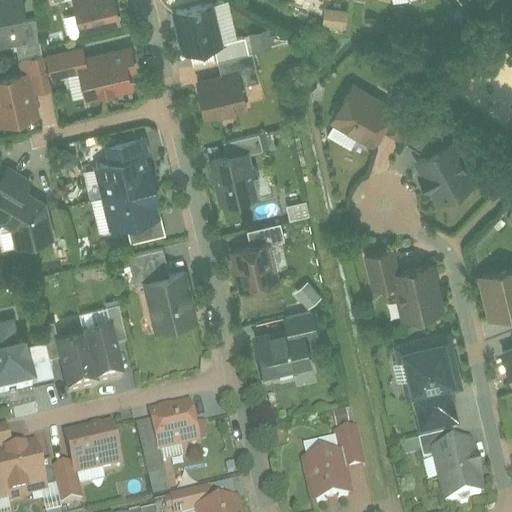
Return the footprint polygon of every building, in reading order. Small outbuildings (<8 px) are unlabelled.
[(0,0),(0,45),(29,40),(21,0),(0,0)] [(113,0),(71,0),(79,35),(119,26),(113,0)] [(212,3),(171,12),(182,57),(222,47),(212,3)] [(350,30),(351,12),(328,10),(327,28),(350,30)] [(83,49),(43,58),(49,85),(79,78),(85,106),(134,95),(130,77),(137,75),(131,48),(86,59),(83,49)] [(20,78),(0,82),(0,128),(39,120),(34,97),(50,93),(42,58),(17,64),(20,78)] [(239,73),(196,83),(205,122),(249,112),(239,73)] [(373,151),(398,107),(354,83),(330,126),(373,151)] [(477,186),(455,142),(446,147),(438,126),(422,119),(407,146),(427,157),(415,164),(437,207),(477,186)] [(109,165),(95,168),(109,233),(126,229),(130,247),(166,239),(143,139),(105,148),(109,165)] [(248,154),(210,163),(221,209),(260,199),(248,154)] [(0,223),(12,231),(15,252),(55,242),(47,205),(27,194),(34,184),(6,169),(0,179),(0,223)] [(292,222),(312,218),(310,203),(290,207),(292,222)] [(272,245),(228,255),(238,296),(281,285),(272,245)] [(445,313),(435,266),(400,274),(395,251),(365,258),(373,292),(395,287),(403,323),(445,313)] [(162,254),(129,261),(135,289),(143,287),(154,336),(199,326),(187,274),(167,278),(162,254)] [(511,271),(479,278),(487,321),(511,316),(511,271)] [(310,284),(296,295),(310,312),(324,300),(310,284)] [(285,333),(253,341),(263,381),(312,369),(303,336),(318,332),(313,312),(282,320),(285,333)] [(0,392),(37,383),(26,336),(18,338),(14,321),(0,323),(0,392)] [(123,375),(110,322),(82,329),(95,382),(123,375)] [(95,382),(82,329),(54,336),(67,389),(95,382)] [(466,392),(451,334),(394,348),(407,402),(412,401),(421,434),(457,425),(450,396),(466,392)] [(511,351),(501,356),(511,384),(511,351)] [(192,400),(150,409),(159,450),(201,440),(192,400)] [(71,460),(53,464),(62,502),(83,497),(77,472),(122,462),(112,418),(64,428),(71,460)] [(7,419),(0,420),(0,496),(47,486),(36,437),(13,442),(7,419)] [(338,447),(301,455),(311,501),(350,492),(345,466),(363,462),(354,423),(333,428),(338,447)] [(485,492),(473,437),(431,447),(444,501),(485,492)] [(210,484),(163,495),(167,511),(182,511),(195,509),(195,511),(243,511),(239,493),(213,499),(210,484)]
